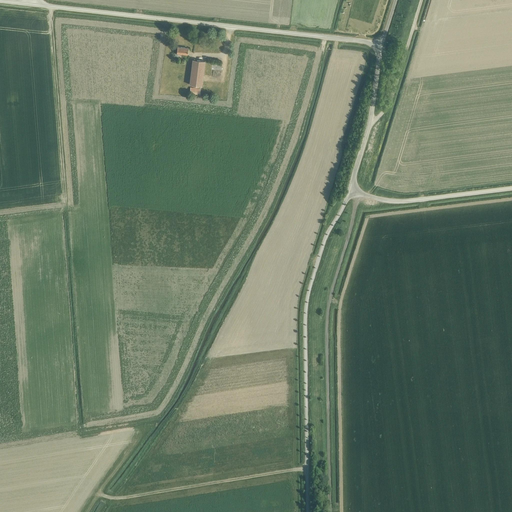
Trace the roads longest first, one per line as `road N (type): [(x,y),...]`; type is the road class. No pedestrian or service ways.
road 1 (unclassified): [(379,43),(33,3)]
road 2 (unclassified): [(308,511),(306,306),(351,190)]
road 3 (track): [(331,511),(329,318),(353,224),(351,190)]
road 4 (track): [(90,511),(100,493),(125,497),(307,468)]
road 5 (unclassified): [(351,190),(402,200),(511,187)]
road 6 (unclassified): [(369,125),(389,102),(422,0)]
